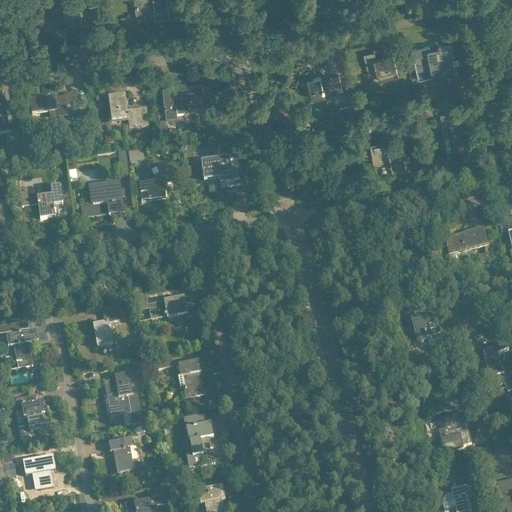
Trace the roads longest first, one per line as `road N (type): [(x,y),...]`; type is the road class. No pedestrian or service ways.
road 1 (residential): [(365,511),(288,220)]
road 2 (residential): [(254,511),(196,229)]
road 3 (residential): [(82,511),(35,249)]
road 4 (residential): [(236,64),(473,4)]
road 5 (residential): [(0,80),(231,48)]
road 6 (residential): [(288,220),(421,213),(499,195)]
road 7 (residential): [(499,195),(473,4)]
road 8 (residential): [(288,220),(236,64)]
road 9 (residential): [(35,249),(196,229)]
